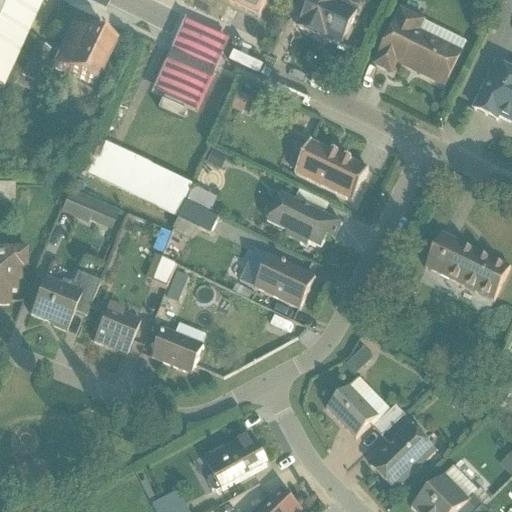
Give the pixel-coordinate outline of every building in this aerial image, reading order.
[(0,0),(0,93),(42,0),(0,0)] [(217,0),(237,11),(242,0),(217,0)] [(242,0),(237,11),(259,21),(269,0),(242,0)] [(311,0),(297,29),(343,51),(358,20),(339,10),(343,0),(311,0)] [(447,91),(464,58),(423,36),(429,24),(402,10),(373,67),(395,77),(400,67),(447,91)] [(54,65),(100,88),(121,47),(76,24),(54,65)] [(474,112),(511,130),(511,68),(498,62),(474,112)] [(192,187),(94,140),(79,174),(177,222),(192,187)] [(299,179),(352,205),(368,172),(314,147),(299,179)] [(9,206),(28,205),(28,187),(0,187),(0,213),(9,214),(9,206)] [(270,225),(327,255),(342,226),(285,197),(270,225)] [(430,270),(497,302),(511,270),(511,266),(446,235),(430,270)] [(33,270),(33,251),(0,249),(0,305),(21,307),(23,271),(33,270)] [(169,255),(158,278),(179,288),(190,265),(169,255)] [(258,291),(302,314),(318,283),(275,260),(258,291)] [(193,292),(199,270),(189,267),(183,289),(193,292)] [(47,277),(30,317),(70,334),(78,316),(85,319),(100,284),(77,275),(72,288),(47,277)] [(170,317),(182,320),(189,296),(177,293),(170,317)] [(94,343),(128,358),(142,325),(108,310),(94,343)] [(190,322),(186,334),(215,345),(219,334),(190,322)] [(152,361),(193,379),(206,351),(165,332),(152,361)] [(375,346),(357,365),(370,377),(388,358),(375,346)] [(361,445),(393,413),(360,380),(328,412),(361,445)] [(397,495),(439,456),(412,426),(370,466),(397,495)] [(223,493),(271,468),(253,434),(206,459),(223,493)] [(411,511),(463,511),(472,504),(447,478),(411,511)] [(303,511),(286,493),(265,511),(303,511)] [(196,511),(189,496),(164,509),(166,511),(196,511)]
